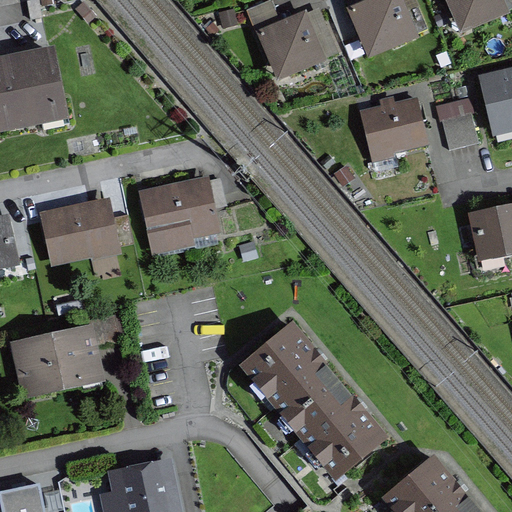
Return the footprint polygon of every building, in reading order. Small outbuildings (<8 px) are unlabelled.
[(394,0),(370,0),(342,12),(362,59),(411,39),(394,0)] [(496,0),(436,0),(449,35),(502,15),(496,0)] [(24,6),(27,24),(39,22),(35,4),(24,6)] [(307,9),(252,31),(272,82),(327,61),(307,9)] [(44,54),(0,61),(0,127),(59,116),(44,54)] [(511,85),(483,92),(495,136),(511,131),(511,85)] [(413,107),(362,119),(373,164),(424,152),(413,107)] [(459,122),(466,153),(481,149),(474,119),(459,122)] [(451,156),(466,153),(459,122),(444,126),(451,156)] [(206,190),(129,205),(139,258),(217,242),(206,190)] [(100,201),(32,217),(44,271),(112,256),(100,201)] [(511,215),(471,223),(479,268),(511,262),(511,215)] [(13,223),(0,225),(0,279),(24,274),(13,223)] [(110,319),(88,325),(95,348),(116,342),(110,319)] [(229,370),(273,426),(330,382),(286,326),(229,370)] [(86,328),(2,344),(13,402),(97,386),(86,328)] [(379,445),(330,382),(273,426),(322,489),(379,445)] [(380,511),(470,511),(471,511),(421,455),(370,500),(380,511)] [(174,511),(165,463),(102,475),(106,496),(97,498),(99,511),(174,511)] [(255,511),(273,497),(257,479),(235,497),(247,511),(255,511)] [(47,511),(65,511),(64,488),(45,489),(47,511)] [(37,511),(33,494),(0,501),(0,511),(37,511)]
